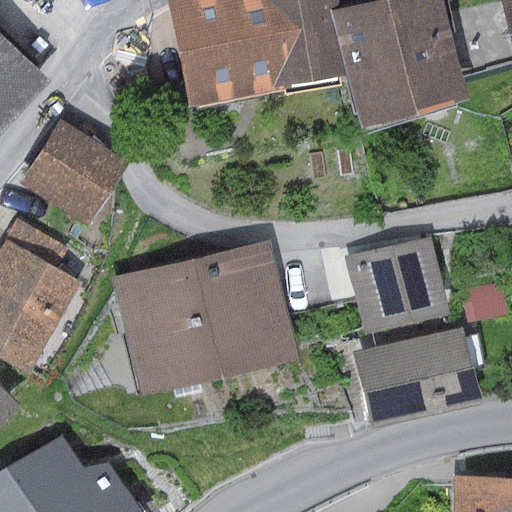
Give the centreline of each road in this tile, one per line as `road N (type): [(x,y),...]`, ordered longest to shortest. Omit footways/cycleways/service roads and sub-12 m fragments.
road 1 (residential): [(511,419),(375,452),(251,511)]
road 2 (residential): [(0,156),(78,58),(139,0)]
